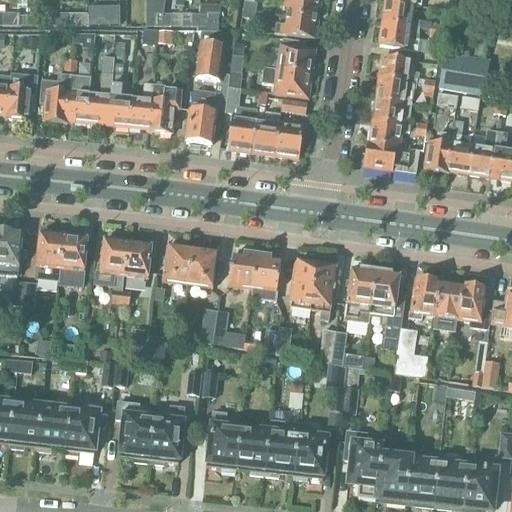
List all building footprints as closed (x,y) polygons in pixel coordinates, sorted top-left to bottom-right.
[(283,9),(283,10),(287,10),(286,19),(318,24),(321,6),(284,0),(283,9)] [(385,0),(385,4),(413,8),(419,9),(420,0),(385,0)] [(450,0),(449,9),(461,10),(462,0),(450,0)] [(462,0),(461,10),(471,12),(475,12),(476,9),(477,0),(462,0)] [(486,0),(485,10),(498,12),(499,0),(486,0)] [(511,0),(499,0),(498,12),(511,14),(511,0)] [(244,3),(243,13),(255,15),(257,5),(244,3)] [(385,4),(382,24),(391,26),(391,29),(405,31),(405,29),(419,31),(429,32),(430,26),(431,23),(412,20),(413,8),(385,4)] [(200,5),(199,15),(199,29),(199,35),(201,35),(219,35),(220,12),(218,12),(218,6),(200,5)] [(108,9),(88,9),(88,15),(88,27),(88,28),(108,28),(108,9)] [(243,13),(241,20),(253,22),(254,22),(255,15),(243,13)] [(11,15),(2,15),(2,17),(2,28),(11,27),(11,15)] [(11,15),(11,27),(19,28),(19,15),(11,15)] [(62,15),(51,15),(51,27),(62,27),(62,15)] [(88,15),(62,15),(62,27),(88,27),(88,15)] [(199,15),(190,15),(190,29),(199,29),(199,15)] [(163,16),(155,16),(155,28),(163,28),(163,16)] [(172,16),(163,16),(163,28),(172,28),(174,28),(174,16),(172,16)] [(276,26),(274,36),(279,37),(315,42),(318,24),(286,19),(285,28),(276,26)] [(479,23),(478,35),(486,36),(487,24),(479,23)] [(382,24),(379,48),(416,53),(418,42),(418,40),(419,35),(419,31),(405,29),(405,31),(391,29),(391,26),(382,24)] [(144,34),(143,47),(157,48),(158,34),(144,34)] [(158,44),(158,46),(174,47),(174,34),(158,34),(158,44)] [(192,100),(191,107),(214,110),(216,111),(216,114),(224,116),(228,91),(229,79),(222,78),(225,49),(233,50),(235,36),(234,36),(219,35),(201,35),(195,82),(194,83),(202,83),(201,93),(198,93),(195,94),(193,97),(192,100)] [(478,37),(475,61),(483,63),(486,38),(478,37)] [(281,49),(278,73),(310,78),(314,54),(305,53),(306,45),(283,42),(282,50),(281,49)] [(235,46),(234,58),(242,59),(244,47),(235,46)] [(441,76),(438,90),(461,95),(483,99),(489,64),(483,63),(475,61),(462,59),(442,56),(440,76),(441,76)] [(232,58),(231,66),(243,68),(244,60),(242,59),(232,58)] [(89,98),(86,126),(109,128),(110,119),(106,118),(107,109),(109,110),(113,68),(114,61),(104,59),(101,85),(100,99),(89,98)] [(378,82),(378,84),(388,85),(388,83),(402,85),(402,86),(416,88),(416,87),(424,88),(434,90),(435,84),(416,81),(408,80),(409,74),(410,64),(382,60),(378,82)] [(229,79),(228,91),(239,92),(243,68),(231,66),(229,79)] [(107,109),(106,118),(110,119),(109,128),(128,130),(131,102),(120,101),(121,86),(120,86),(122,68),(113,68),(109,110),(107,109)] [(264,71),(262,85),(276,87),(274,97),(307,102),(310,78),(278,73),(264,71)] [(6,109),(5,121),(26,123),(29,98),(37,99),(38,79),(10,77),(10,81),(8,100),(10,100),(9,109),(6,109)] [(40,93),(39,107),(44,107),(43,125),(66,127),(67,124),(68,115),(64,114),(65,105),(66,105),(69,78),(58,77),(58,84),(42,82),(40,93)] [(0,117),(4,118),(4,121),(5,121),(6,109),(9,109),(10,100),(8,100),(10,81),(9,81),(9,80),(0,78),(0,117)] [(65,105),(64,114),(68,115),(67,124),(86,126),(89,98),(90,81),(69,78),(66,105),(65,105)] [(378,84),(375,104),(410,109),(412,91),(415,92),(416,88),(402,86),(402,85),(388,83),(388,85),(378,84)] [(148,132),(147,135),(171,137),(173,112),(178,113),(180,96),(164,94),(165,88),(163,88),(163,85),(157,85),(157,87),(154,87),(151,114),(152,114),(152,123),(148,123),(148,132)] [(131,102),(128,130),(148,132),(148,123),(152,123),(152,114),(151,114),(154,87),(143,86),(141,103),(131,102)] [(259,96),(258,106),(266,107),(267,97),(259,96)] [(437,96),(436,108),(455,111),(457,99),(437,96)] [(461,100),(460,111),(477,114),(479,102),(461,100)] [(282,103),(280,114),(304,117),(306,106),(282,103)] [(375,104),(372,126),(381,128),(382,126),(390,127),(390,128),(409,131),(410,130),(410,126),(401,124),(402,120),(408,121),(410,109),(375,104)] [(191,107),(186,145),(188,145),(188,147),(200,149),(200,147),(210,149),(216,114),(216,111),(214,110),(191,107)] [(255,123),(250,156),(274,159),(279,127),(278,127),(280,117),(265,115),(263,125),(255,123)] [(231,120),(227,153),(250,156),(255,123),(236,121),(232,120),(231,120)] [(453,123),(451,137),(461,138),(464,125),(453,123)] [(372,126),(369,146),(398,150),(400,134),(409,135),(409,131),(390,128),(390,127),(382,126),(381,128),(372,126)] [(279,127),(274,159),(298,162),(303,130),(279,127)] [(472,149),(468,177),(489,180),(490,180),(492,170),(489,170),(490,162),(491,162),(496,135),(486,134),(483,151),(472,149)] [(428,144),(424,173),(447,176),(447,174),(449,163),(446,163),(447,155),(448,156),(451,137),(440,135),(438,146),(428,144)] [(489,180),(511,184),(511,176),(511,147),(505,146),(506,137),(496,136),(496,135),(491,162),(490,162),(489,170),(492,170),(490,180),(489,180)] [(447,155),(446,163),(449,163),(447,174),(447,176),(448,177),(448,174),(468,177),(472,149),(460,147),(461,138),(451,137),(448,156),(447,155)] [(362,165),(361,168),(363,169),(365,170),(392,173),(415,176),(418,153),(398,150),(369,146),(366,146),(365,158),(362,158),(362,165)] [(0,278),(17,280),(22,240),(22,234),(12,233),(12,231),(0,230),(0,278)] [(35,270),(34,283),(57,285),(58,285),(59,272),(63,238),(56,237),(56,234),(43,233),(43,235),(39,235),(35,270)] [(57,285),(57,287),(81,290),(83,274),(87,240),(84,240),(84,237),(70,236),(70,238),(63,238),(59,272),(58,285),(57,285)] [(98,265),(95,286),(114,288),(123,289),(124,278),(129,245),(117,243),(114,240),(110,240),(107,242),(104,242),(101,266),(98,265)] [(129,245),(124,278),(135,279),(134,283),(144,284),(145,281),(148,281),(152,247),(149,247),(149,244),(139,243),(138,246),(129,245)] [(168,249),(163,283),(187,286),(191,252),(168,249)] [(191,252),(187,286),(213,289),(218,255),(191,252)] [(232,258),(228,289),(252,292),(257,257),(243,256),(243,259),(232,258)] [(257,257),(252,292),(276,295),(280,264),(270,263),(270,259),(257,257)] [(297,265),(290,311),(310,314),(317,265),(303,263),(303,266),(297,265)] [(317,265),(310,314),(319,315),(318,325),(328,327),(336,271),(330,270),(331,267),(317,265)] [(345,319),(344,322),(368,325),(369,319),(370,311),(375,273),(358,271),(358,272),(351,272),(346,308),(345,319)] [(370,311),(369,319),(381,321),(380,328),(384,333),(381,353),(396,355),(400,332),(404,302),(396,301),(399,278),(392,277),(392,276),(375,273),(370,311)] [(410,316),(409,321),(420,322),(421,318),(434,320),(439,285),(438,285),(438,284),(436,284),(434,281),(428,280),(425,282),(415,281),(410,316)] [(13,284),(11,309),(24,310),(26,285),(13,284)] [(26,285),(24,310),(35,311),(38,287),(26,285)] [(434,320),(433,332),(456,335),(457,323),(463,288),(462,288),(460,288),(459,287),(457,285),(452,285),(449,286),(439,285),(434,320)] [(463,288),(457,323),(471,325),(470,330),(489,333),(490,326),(491,315),(483,314),(483,312),(486,291),(475,290),(473,287),(467,286),(464,288),(463,288)] [(114,288),(110,319),(118,320),(119,320),(121,308),(123,294),(123,289),(114,288)] [(123,294),(121,308),(129,309),(131,295),(123,294)] [(491,315),(490,326),(501,328),(499,335),(511,337),(511,329),(511,295),(506,294),(503,315),(491,313),(491,315)] [(205,312),(199,345),(212,347),(217,314),(205,312)] [(217,314),(212,347),(223,349),(228,316),(217,314)] [(151,330),(150,338),(179,342),(181,332),(173,331),(172,333),(151,330)] [(275,357),(275,358),(288,361),(292,333),(279,331),(279,335),(275,357)] [(134,332),(129,366),(144,368),(149,334),(134,332)] [(396,355),(393,378),(401,379),(426,382),(427,382),(428,370),(429,361),(413,358),(416,334),(400,332),(396,355)] [(266,333),(262,355),(275,357),(279,335),(266,333)] [(323,334),(318,367),(330,368),(335,336),(323,334)] [(335,336),(330,368),(343,370),(348,337),(335,336)] [(234,342),(233,350),(244,351),(245,343),(246,338),(235,337),(234,342)] [(149,342),(146,364),(163,366),(166,344),(149,342)] [(245,343),(244,351),(257,353),(258,346),(258,345),(245,343)] [(37,346),(36,360),(51,361),(52,347),(37,346)] [(100,356),(99,364),(111,366),(112,357),(112,355),(100,354),(100,356)] [(115,368),(113,389),(125,391),(127,369),(128,359),(117,357),(115,368)] [(262,360),(260,372),(273,374),(275,362),(262,360)] [(363,360),(361,373),(371,374),(372,375),(374,362),(363,360)] [(61,362),(60,374),(74,375),(75,363),(61,362)] [(4,363),(4,374),(17,375),(18,364),(4,363)] [(75,363),(74,375),(88,376),(89,364),(75,363)] [(18,364),(17,375),(31,377),(32,365),(18,364)] [(486,365),(483,389),(496,391),(500,367),(486,365)] [(103,367),(100,389),(113,391),(113,389),(115,368),(103,367)] [(330,368),(328,389),(332,389),(345,391),(348,371),(343,370),(330,368)] [(428,370),(427,382),(435,383),(436,371),(428,370)] [(345,391),(343,415),(354,417),(357,392),(356,392),(358,378),(370,379),(371,374),(361,373),(353,372),(348,371),(345,391)] [(188,376),(185,397),(198,399),(201,377),(188,376)] [(205,376),(202,400),(214,401),(217,377),(205,376)] [(473,376),(471,388),(480,389),(482,377),(473,376)] [(390,377),(387,394),(399,395),(401,379),(393,378),(390,377)] [(332,389),(329,414),(341,415),(343,415),(345,391),(332,389)] [(434,389),(432,403),(444,404),(445,390),(434,389)] [(447,391),(446,399),(474,403),(475,394),(447,391)] [(13,405),(9,448),(9,451),(22,452),(22,450),(37,451),(42,408),(43,398),(14,395),(13,405)] [(288,395),(286,411),(300,412),(301,396),(288,395)] [(42,408),(37,451),(37,454),(50,455),(50,452),(64,454),(69,411),(70,403),(56,401),(55,410),(42,408)] [(0,403),(0,446),(9,448),(13,405),(0,403)] [(116,421),(116,423),(123,424),(119,460),(134,462),(133,464),(148,466),(153,421),(153,415),(139,413),(140,407),(118,405),(118,409),(117,416),(116,421)] [(69,411),(64,454),(65,454),(64,457),(78,459),(79,456),(93,457),(95,438),(96,438),(97,430),(96,430),(98,407),(86,406),(85,413),(69,411)] [(153,421),(148,466),(163,467),(163,465),(177,466),(183,419),(184,411),(170,409),(169,417),(168,423),(153,421)] [(208,450),(206,470),(221,471),(220,474),(234,476),(235,473),(240,431),(224,429),(225,427),(226,416),(212,415),(211,425),(209,441),(208,441),(207,450),(208,450)] [(269,434),(264,479),(278,480),(278,478),(292,479),(297,437),(298,427),(270,424),(269,434)] [(240,431),(235,473),(249,475),(249,477),(264,479),(269,434),(240,431)] [(348,433),(344,461),(351,462),(348,484),(360,486),(358,499),(376,501),(380,458),(382,459),(383,447),(367,445),(368,435),(348,433)] [(511,436),(501,436),(499,460),(511,461),(511,458),(511,436)] [(293,480),(292,482),(307,484),(307,481),(322,483),(324,463),(325,463),(326,455),(325,455),(327,438),(312,437),(311,439),(297,437),(292,479),(293,480)] [(380,458),(376,501),(387,502),(386,506),(404,508),(405,505),(410,462),(382,459),(380,458)] [(410,462),(405,505),(415,506),(415,509),(433,511),(433,509),(438,466),(410,462)] [(433,509),(433,511),(443,511),(451,511),(452,510),(462,511),(467,469),(438,466),(433,509)] [(462,511),(461,511),(492,511),(497,473),(467,469),(462,511)]
